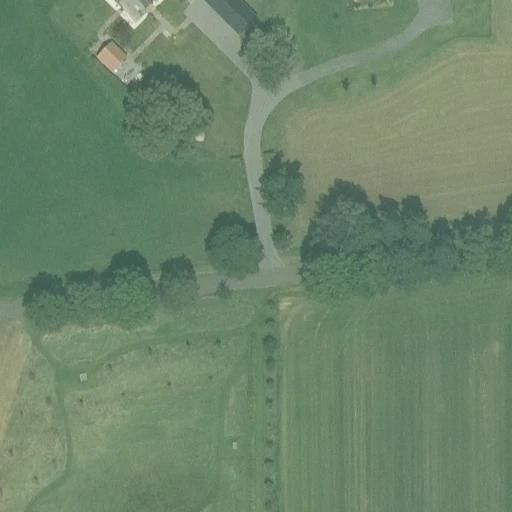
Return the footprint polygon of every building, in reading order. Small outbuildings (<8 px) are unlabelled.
[(111,0),(133,22),(155,0),(111,0)] [(336,0),(301,0),(304,70),(339,68),(336,0)] [(246,49),(269,27),(246,4),(223,27),(246,49)] [(358,74),(435,71),(433,19),(355,22),(358,74)] [(168,58),(232,122),(267,88),(202,24),(168,58)] [(102,62),(120,76),(133,60),(116,45),(102,62)] [(315,167),(442,160),(439,118),(365,122),(365,124),(328,126),(327,106),(308,107),(309,131),(298,132),(300,165),(315,165),(315,167)]
